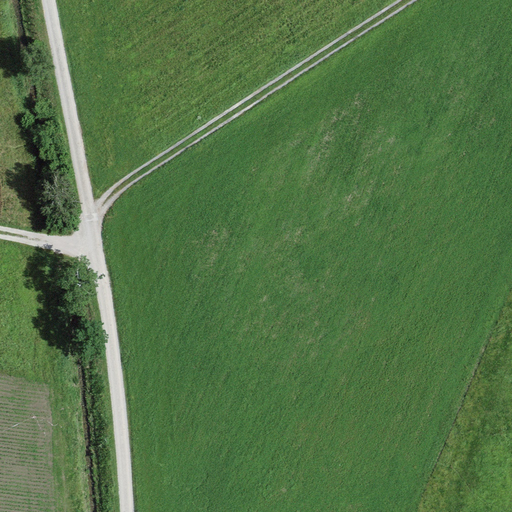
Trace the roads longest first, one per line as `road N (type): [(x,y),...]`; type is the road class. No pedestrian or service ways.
road 1 (track): [(49,0),(104,326),(116,511)]
road 2 (track): [(87,237),(119,184),(410,0)]
